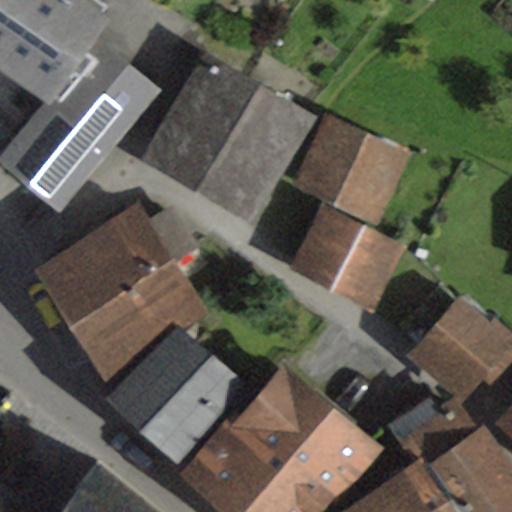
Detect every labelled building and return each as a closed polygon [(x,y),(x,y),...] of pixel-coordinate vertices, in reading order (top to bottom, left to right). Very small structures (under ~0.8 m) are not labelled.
[(98,0),(0,0),(0,59),(54,98),(7,157),(70,210),(167,89),(107,37),(121,16),(98,0)] [(214,50),(149,158),(260,224),(325,116),(214,50)] [(418,152),(335,112),(301,183),(385,222),(418,152)] [(111,226),(45,268),(116,377),(161,346),(187,317),(196,325),(218,312),(181,256),(202,249),(175,208),(157,219),(146,202),(133,210),(130,204),(107,219),(111,226)] [(329,205),(296,268),(379,310),(411,247),(329,205)] [(469,294),(417,354),(472,402),(491,380),(498,386),(511,369),(511,325),(502,317),(499,320),(469,294)] [(161,346),(117,394),(187,457),(257,380),(196,325),(187,317),(161,346)] [(241,410),(189,471),(237,511),(333,511),(392,447),(294,362),(249,415),(241,410)] [(404,437),(446,407),(438,394),(395,424),(404,437)] [(446,407),(404,437),(420,462),(458,511),(511,511),(511,451),(492,423),(486,428),(458,398),(446,407)] [(15,425),(6,433),(22,451),(32,442),(15,425)] [(177,511),(115,462),(86,498),(74,511),(177,511)] [(458,511),(420,462),(349,511),(458,511)] [(38,511),(74,511),(86,498),(63,480),(49,469),(24,501),(38,511)]
